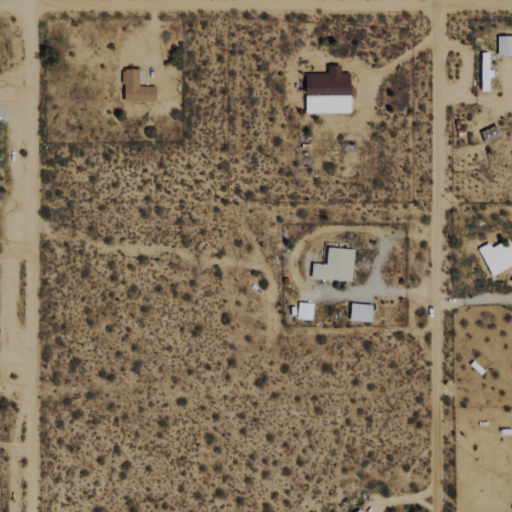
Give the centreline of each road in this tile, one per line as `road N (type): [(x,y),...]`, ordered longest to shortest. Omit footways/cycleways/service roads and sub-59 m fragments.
road 1 (residential): [(432,511),(437,0)]
road 2 (residential): [(29,511),(24,0)]
road 3 (residential): [(0,1),(511,4)]
